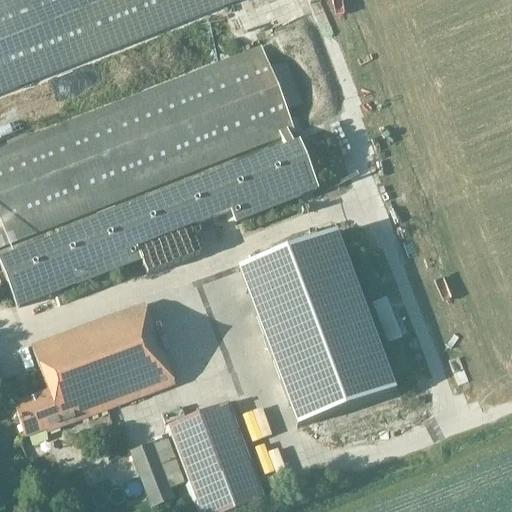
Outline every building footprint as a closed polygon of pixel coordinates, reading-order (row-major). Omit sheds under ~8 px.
[(0,0),(0,92),(233,0),(0,0)] [(286,63),(269,70),(260,46),(0,149),(0,250),(281,139),(289,136),(294,134),(286,112),(302,105),(286,63)] [(330,150),(345,143),(335,122),(320,129),(330,150)] [(293,146),(289,136),(281,139),(285,150),(0,259),(0,271),(15,309),(140,259),(136,248),(229,211),(234,224),(315,191),(296,145),(293,146)] [(390,394),(331,237),(236,273),(295,430),(390,394)] [(185,276),(193,307),(224,299),(216,267),(185,276)] [(386,344),(401,338),(385,299),(371,305),(386,344)] [(61,430),(175,387),(144,305),(31,347),(47,393),(61,430)] [(235,311),(209,323),(214,333),(240,321),(235,311)] [(61,430),(47,393),(11,406),(24,439),(45,431),(47,435),(61,430)] [(167,427),(197,511),(234,511),(262,501),(227,405),(186,420),(167,427)] [(167,427),(186,420),(182,409),(163,416),(167,427)] [(173,501),(152,444),(130,453),(151,509),(173,501)]
